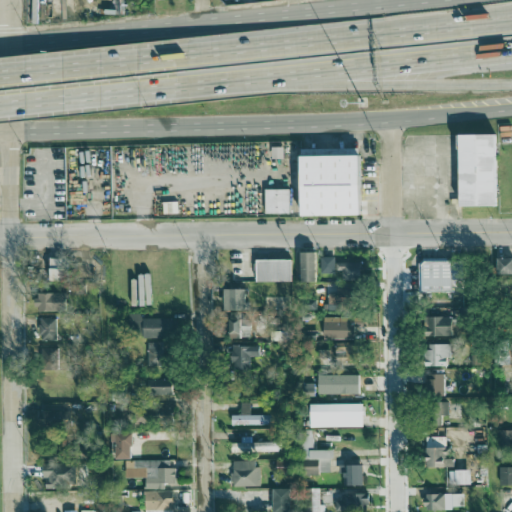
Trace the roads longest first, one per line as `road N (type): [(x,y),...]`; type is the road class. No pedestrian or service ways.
road 1 (primary): [(0,131),(396,119),(511,107)]
road 2 (residential): [(0,237),(511,232)]
road 3 (residential): [(9,0),(12,511)]
road 4 (primary): [(401,0),(0,41)]
road 5 (tertiary): [(396,119),(396,511)]
road 6 (motorway): [(511,7),(218,48),(189,60)]
road 7 (residential): [(203,239),(203,511)]
road 8 (motorway): [(277,81),(511,89)]
road 9 (motorway): [(0,109),(211,87)]
road 10 (motorway): [(396,38),(189,60)]
road 11 (motorway): [(189,60),(0,79)]
road 12 (motorway): [(277,81),(407,68)]
